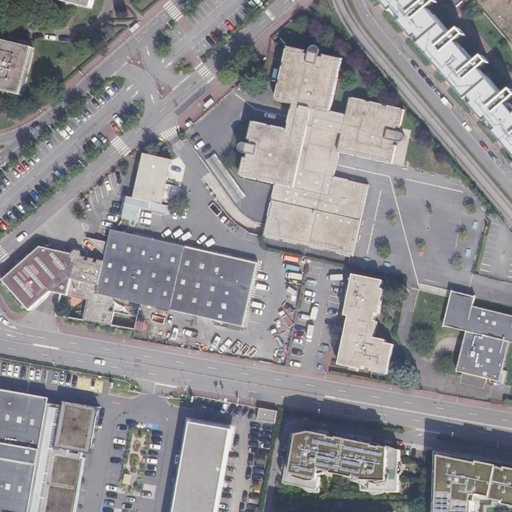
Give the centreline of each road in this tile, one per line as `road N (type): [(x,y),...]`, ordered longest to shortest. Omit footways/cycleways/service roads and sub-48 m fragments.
road 1 (secondary): [(511,420),(0,327)]
road 2 (secondary): [(0,346),(439,424)]
road 3 (secondary): [(511,189),(368,24),(356,0)]
road 4 (residential): [(266,511),(279,443),(291,429),(410,439),(439,424)]
road 5 (secondary): [(0,251),(155,117)]
road 6 (secondary): [(190,86),(290,0)]
road 7 (unclassified): [(108,0),(98,23),(76,33),(0,26)]
